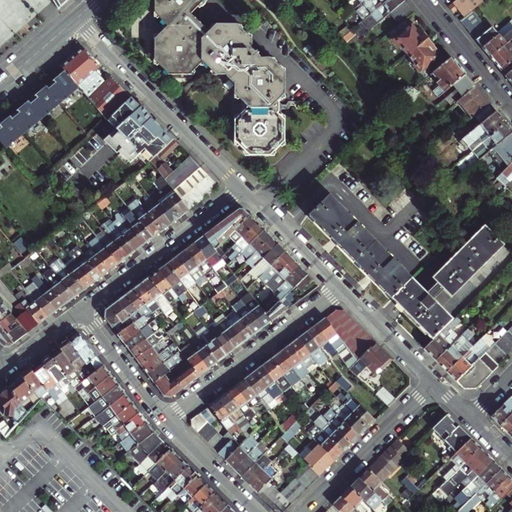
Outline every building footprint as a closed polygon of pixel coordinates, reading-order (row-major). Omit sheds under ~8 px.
[(188,11),(200,0),(155,0),(156,4),(153,4),(153,8),(156,9),(159,12),(157,13),(161,17),(162,16),(169,22),(162,29),(160,27),(156,31),(158,33),(155,35),(153,35),(153,40),(156,40),(156,50),(153,50),(153,53),(156,55),(156,59),(154,61),(160,66),(162,65),(165,68),(165,71),(169,71),(171,70),(178,70),(180,72),(182,72),(182,70),(186,67),(188,69),(191,65),(193,67),(203,68),(206,66),(217,77),(220,77),(224,81),(223,83),(227,86),(229,86),(232,89),(231,92),(236,97),(234,99),(235,109),(236,110),(232,114),(233,115),(230,118),(228,118),(228,123),(230,123),(230,132),(228,132),(228,136),(230,136),(233,140),(232,141),(238,148),(239,147),(244,147),(243,149),(249,149),(249,147),(257,147),(257,149),(263,149),(263,147),(266,145),(269,146),(272,143),(271,140),(275,137),(277,137),(277,133),(275,133),(275,124),(277,124),(277,119),(275,119),(272,116),(273,114),(270,111),(272,110),(272,102),(271,100),(273,98),(273,96),(275,95),(276,93),(278,93),(279,75),(276,75),(272,71),(273,69),(268,64),(267,65),(264,62),(264,60),(259,60),(258,61),(256,61),(256,57),(249,50),(246,50),(246,46),(248,46),(248,42),(246,42),(242,38),(244,36),(237,29),(235,31),(232,28),(232,25),(227,25),(227,26),(219,26),(219,24),(214,24),(214,27),(210,30),(209,29),(206,31),(188,11)] [(308,0),(335,31),(341,26),(344,22),(344,21),(341,19),(325,0),(308,0)] [(381,0),(369,0),(363,5),(368,11),(371,14),(384,3),(381,0)] [(394,10),(403,21),(406,19),(415,12),(405,0),(387,0),(384,3),(371,14),(378,23),(394,10)] [(459,0),(451,7),(456,14),(461,10),(462,12),(461,13),(466,19),(475,12),(489,0),(459,0)] [(361,2),(341,19),(344,21),(358,10),(363,5),(361,2)] [(368,11),(363,5),(358,10),(362,16),(368,11)] [(463,22),(467,27),(480,17),(475,12),(466,19),(463,22)] [(374,27),(378,23),(371,14),(366,17),(374,27)] [(467,27),(471,32),(483,22),(480,17),(467,27)] [(403,21),(389,33),(403,50),(406,48),(411,53),(428,39),(426,37),(427,34),(423,30),(420,30),(419,29),(417,32),(406,19),(403,21)] [(347,33),(351,30),(344,22),(341,26),(347,33)] [(475,36),(487,26),(483,22),(471,32),(475,36)] [(428,39),(411,53),(416,59),(413,61),(426,78),(444,64),(433,51),(436,49),(434,47),(434,44),(432,41),(429,41),(428,39)] [(511,42),(493,59),(504,72),(511,64),(511,42)] [(84,48),(76,55),(94,74),(100,68),(102,71),(105,69),(84,48)] [(64,66),(67,70),(82,87),(90,97),(107,81),(102,75),(99,75),(94,79),(91,76),(94,74),(76,55),(64,66)] [(426,78),(421,82),(428,90),(426,91),(428,94),(422,98),(427,105),(442,93),(445,97),(441,100),(449,109),(457,103),(477,87),(452,57),(444,64),(426,78)] [(57,83),(51,87),(49,85),(37,94),(39,97),(33,102),(31,100),(19,109),(21,112),(14,118),(11,115),(0,124),(2,128),(0,129),(0,138),(7,147),(82,87),(67,70),(55,80),(57,83)] [(107,81),(90,97),(109,119),(127,100),(131,96),(112,76),(107,81)] [(470,119),(473,117),(490,103),(477,87),(457,103),(470,119)] [(481,136),(485,141),(506,123),(490,103),(473,117),(480,125),(467,135),(460,141),(466,148),(474,142),(481,136)] [(384,105),(372,117),(376,121),(388,109),(384,105)] [(494,148),(511,133),(511,129),(506,123),(485,141),(478,147),(472,151),(480,160),(494,148)] [(460,141),(467,135),(462,128),(452,136),(457,143),(460,141)] [(511,164),(511,133),(494,148),(510,167),(511,164)] [(474,142),(478,147),(485,141),(481,136),(474,142)] [(152,161),(166,179),(173,173),(164,159),(179,144),(174,139),(158,155),(152,161)] [(0,166),(8,161),(0,150),(0,166)] [(166,179),(174,190),(201,166),(191,156),(173,173),(166,179)] [(510,182),(511,179),(511,164),(510,167),(503,173),(510,182)] [(194,187),(199,183),(204,179),(209,174),(201,166),(174,190),(181,198),(185,195),(190,191),(194,187)] [(134,175),(137,180),(146,172),(143,168),(134,175)] [(204,179),(207,183),(213,178),(209,174),(204,179)] [(154,182),(161,191),(180,216),(190,209),(181,198),(174,190),(166,179),(161,184),(156,178),(153,180),(154,182)] [(213,178),(207,183),(214,191),(217,188),(217,182),(213,178)] [(204,179),(199,183),(209,195),(214,191),(207,183),(204,179)] [(154,182),(145,189),(151,197),(152,198),(161,191),(154,182)] [(199,183),(194,187),(203,199),(209,195),(199,183)] [(194,187),(190,191),(199,202),(203,199),(194,187)] [(427,188),(417,196),(424,205),(434,197),(427,188)] [(152,198),(157,205),(171,223),(180,216),(161,191),(152,198)] [(190,191),(185,195),(194,206),(199,202),(190,191)] [(108,195),(99,201),(103,206),(104,208),(113,201),(108,195)] [(194,206),(185,195),(181,198),(190,209),(194,206)] [(138,199),(139,199),(162,230),(171,223),(157,205),(152,210),(145,202),(141,196),(138,199)] [(157,205),(152,198),(151,197),(145,202),(152,210),(157,205)] [(372,280),(391,299),(412,278),(332,198),(310,218),(334,242),(372,280)] [(162,230),(139,199),(135,203),(139,207),(138,209),(145,217),(141,221),(153,237),(162,230)] [(99,201),(90,208),(94,213),(103,206),(99,201)] [(130,207),(122,213),(145,243),(153,237),(141,221),(130,207)] [(94,213),(90,208),(82,215),(85,220),(94,213)] [(115,222),(124,234),(136,250),(145,243),(122,213),(119,209),(116,211),(117,213),(119,216),(114,220),(115,222)] [(239,210),(206,235),(216,248),(230,234),(235,228),(250,214),(245,209),(239,210)] [(235,228),(242,236),(257,221),(250,214),(235,228)] [(79,228),(85,223),(102,245),(104,243),(102,240),(85,220),(82,215),(79,217),(73,221),(79,228)] [(242,236),(237,241),(241,245),(236,250),(226,261),(227,262),(229,264),(246,247),(250,243),(252,240),(265,229),(257,221),(242,236)] [(109,227),(106,229),(115,240),(124,234),(115,222),(109,227)] [(128,256),(115,240),(106,229),(103,225),(101,227),(108,236),(102,240),(104,243),(107,247),(119,263),(128,256)] [(434,279),(439,284),(429,294),(412,278),(391,299),(414,321),(433,341),(454,320),(435,301),(446,290),(453,297),(505,245),(486,226),(434,279)] [(233,237),(237,241),(242,236),(235,228),(230,234),(233,237)] [(250,243),(258,250),(272,236),(265,229),(252,240),(250,243)] [(124,234),(115,240),(128,256),(136,250),(124,234)] [(206,235),(196,242),(213,265),(223,257),(222,256),(219,252),(216,248),(206,235)] [(272,236),(258,250),(253,254),(250,257),(249,259),(247,261),(250,264),(238,277),(239,278),(241,281),(253,268),(257,264),(264,257),(278,243),(272,236)] [(219,252),(222,256),(232,246),(237,241),(233,237),(219,252)] [(433,244),(439,251),(444,246),(437,239),(433,244)] [(111,269),(98,253),(90,243),(88,240),(85,243),(89,247),(91,250),(85,254),(102,276),(111,269)] [(93,240),(90,243),(98,253),(101,251),(93,240)] [(232,246),(236,250),(241,245),(237,241),(232,246)] [(196,242),(188,249),(200,265),(207,275),(208,277),(217,270),(213,265),(196,242)] [(250,251),(253,254),(258,250),(250,243),(246,247),(250,251)] [(278,243),(264,257),(272,264),(286,251),(278,243)] [(74,257),(94,283),(102,276),(85,254),(83,251),(79,246),(70,252),(74,257)] [(119,263),(107,247),(101,251),(98,253),(111,269),(119,263)] [(42,252),(38,248),(37,249),(29,255),(33,259),(42,252)] [(188,249),(178,257),(195,279),(199,285),(208,277),(207,275),(202,278),(195,269),(200,265),(188,249)] [(272,264),(279,272),(293,258),(289,254),(286,251),(272,264)] [(20,262),(23,266),(33,259),(29,255),(24,259),(20,262)] [(86,289),(66,263),(60,255),(56,257),(58,260),(52,265),(56,270),(64,280),(76,296),(86,289)] [(66,263),(86,289),(94,283),(74,257),(66,263)] [(178,257),(169,263),(181,279),(187,275),(192,281),(195,279),(178,257)] [(223,257),(213,265),(217,270),(227,262),(226,261),(223,257)] [(257,264),(253,268),(260,275),(268,268),(272,264),(264,257),(257,264)] [(293,258),(279,272),(286,279),(300,265),(293,258)] [(181,279),(169,263),(159,271),(172,288),(179,297),(185,292),(178,284),(182,281),(181,279)] [(267,276),(271,280),(279,272),(272,264),(268,268),(271,272),(267,276)] [(207,275),(200,265),(195,269),(202,278),(207,275)] [(290,291),(295,286),(296,285),(308,273),(300,265),(286,279),(290,283),(282,291),(285,295),(290,291)] [(10,266),(0,273),(0,276),(11,268),(10,266)] [(54,287),(64,280),(56,270),(51,274),(54,277),(49,281),(54,287)] [(159,271),(151,277),(164,293),(169,300),(171,303),(175,309),(179,306),(175,300),(168,291),(172,288),(159,271)] [(279,272),(271,280),(278,287),(286,279),(279,272)] [(235,273),(225,280),(229,285),(231,284),(239,278),(238,277),(235,273)] [(308,273),(296,285),(302,290),(314,279),(308,273)] [(254,286),(260,291),(271,280),(267,276),(265,275),(254,286)] [(39,286),(45,295),(57,310),(66,304),(54,287),(49,291),(44,283),(41,285),(35,277),(33,278),(36,283),(39,286)] [(151,277),(145,282),(157,297),(163,305),(164,304),(159,297),(164,293),(151,277)] [(235,289),(242,283),(241,281),(239,278),(231,284),(235,289)] [(76,296),(64,280),(54,287),(66,304),(76,296)] [(220,292),(222,290),(229,285),(225,280),(216,287),(220,292)] [(157,297),(145,282),(137,288),(149,304),(153,309),(154,311),(158,308),(156,306),(158,305),(154,300),(157,297)] [(226,295),(235,289),(231,284),(229,285),(222,290),(226,295)] [(36,301),(41,298),(32,287),(28,290),(32,296),(36,301)] [(216,287),(207,294),(210,299),(213,297),(220,292),(216,287)] [(137,288),(129,294),(141,310),(149,304),(137,288)] [(168,291),(175,300),(179,297),(172,288),(168,291)] [(21,303),(32,296),(28,290),(26,289),(16,297),(21,303)] [(222,290),(220,292),(213,297),(217,302),(226,295),(222,290)] [(295,296),(290,291),(285,295),(266,314),(272,322),(292,307),(288,303),(295,296)] [(250,293),(243,299),(252,311),(260,305),(254,297),(250,293)] [(129,294),(121,300),(133,316),(141,310),(129,294)] [(201,306),(204,304),(210,299),(207,294),(198,301),(201,306)] [(41,298),(36,301),(49,317),(57,310),(45,295),(41,298)] [(21,303),(22,305),(38,325),(49,317),(36,301),(32,296),(21,303)] [(213,297),(210,299),(204,304),(208,309),(217,302),(213,297)] [(252,311),(243,299),(234,306),(237,309),(244,318),(252,311)] [(133,316),(121,300),(114,306),(125,321),(133,316)] [(191,313),(195,310),(201,306),(198,301),(188,309),(191,313)] [(180,315),(175,309),(171,303),(167,306),(177,318),(175,320),(177,324),(183,319),(180,315)] [(149,304),(141,310),(144,315),(153,309),(149,304)] [(199,316),(208,309),(204,304),(201,306),(195,310),(199,316)] [(0,318),(0,320),(1,323),(12,315),(11,313),(4,305),(2,306),(7,313),(0,318)] [(12,315),(28,333),(38,325),(22,305),(11,313),(12,315)] [(260,305),(252,311),(265,327),(272,322),(266,314),(260,305)] [(129,327),(125,321),(114,306),(109,309),(107,319),(119,335),(129,327)] [(183,319),(186,317),(191,313),(188,309),(180,315),(183,319)] [(244,318),(237,309),(227,316),(230,320),(234,325),(244,318)] [(333,314),(341,324),(351,315),(345,309),(338,310),(333,314)] [(133,316),(137,321),(143,316),(144,315),(141,310),(133,316)] [(186,317),(191,323),(200,316),(199,316),(195,310),(191,313),(186,317)] [(265,327),(252,311),(244,318),(256,334),(265,327)] [(345,329),(341,324),(333,314),(328,318),(340,334),(360,360),(364,356),(360,350),(356,345),(352,340),(349,335),(345,329)] [(12,315),(1,323),(0,323),(0,341),(6,346),(11,347),(28,333),(12,315)] [(341,324),(345,329),(356,320),(351,315),(341,324)] [(119,335),(125,343),(142,330),(138,326),(146,320),(143,316),(137,321),(129,327),(119,335)] [(150,323),(154,328),(162,321),(159,317),(150,323)] [(168,329),(169,330),(176,325),(177,324),(175,320),(173,317),(164,324),(165,325),(168,329)] [(454,320),(433,341),(425,349),(437,361),(457,340),(448,331),(450,328),(453,330),(462,322),(457,317),(454,320)] [(256,334),(244,318),(234,325),(246,341),(256,334)] [(328,318),(319,324),(331,340),(340,334),(328,318)] [(217,320),(208,327),(209,329),(211,332),(220,325),(217,320)] [(228,322),(221,327),(225,332),(234,325),(230,320),(228,322)] [(356,320),(345,329),(349,335),(360,324),(356,320)] [(125,343),(131,351),(148,338),(145,334),(154,328),(150,323),(142,330),(125,343)] [(319,324),(310,331),(322,347),(326,344),(335,357),(340,353),(331,340),(319,324)] [(360,324),(349,335),(352,340),(364,329),(360,324)] [(157,331),(160,335),(168,329),(165,325),(157,331)] [(179,328),(176,325),(169,330),(171,333),(179,328)] [(220,325),(211,332),(217,339),(225,332),(221,327),(220,325)] [(246,341),(234,325),(225,332),(238,348),(246,341)] [(217,339),(211,332),(209,329),(200,335),(202,338),(208,345),(217,339)] [(364,329),(352,340),(356,345),(369,333),(364,329)] [(469,329),(462,335),(469,341),(475,335),(469,329)] [(131,351),(137,359),(154,346),(151,342),(160,335),(157,331),(148,338),(131,351)] [(310,331),(301,338),(321,365),(330,358),(322,347),(310,331)] [(225,332),(217,339),(229,355),(238,348),(225,332)] [(369,333),(356,345),(360,350),(373,338),(369,333)] [(95,373),(104,366),(88,345),(90,344),(82,334),(74,340),(72,337),(69,339),(91,367),(95,373)] [(459,352),(469,341),(462,335),(457,340),(437,361),(448,373),(464,357),(459,352)] [(458,382),(473,366),(470,363),(490,342),(484,336),(474,347),(464,357),(448,373),(458,382)] [(212,368),(220,362),(208,345),(202,338),(193,344),(212,368)] [(301,338),(292,345),(312,372),(321,365),(301,338)] [(373,338),(360,350),(364,356),(378,342),(373,338)] [(91,367),(69,339),(60,346),(81,374),(91,367)] [(137,359),(143,366),(160,354),(156,349),(165,343),(163,339),(154,346),(137,359)] [(208,345),(220,362),(229,355),(217,339),(208,345)] [(464,357),(474,347),(469,341),(459,352),(464,357)] [(212,368),(193,344),(192,342),(183,349),(192,361),(194,364),(202,375),(212,368)] [(393,358),(378,342),(364,356),(360,360),(351,368),(351,369),(358,375),(368,365),(375,373),(381,367),(383,369),(393,358)] [(473,366),(486,353),(494,345),(490,342),(470,363),(473,366)] [(477,386),(498,365),(507,356),(495,344),(494,345),(486,353),(473,366),(458,382),(463,387),(477,386)] [(292,345),(283,352),(303,378),(312,372),(292,345)] [(81,374),(60,346),(57,348),(61,353),(54,358),(76,388),(81,384),(77,377),(81,374)] [(283,352),(274,358),(294,385),(303,378),(283,352)] [(143,366),(150,375),(166,362),(160,354),(143,366)] [(43,364),(44,365),(59,384),(63,390),(74,404),(83,397),(80,392),(76,388),(54,358),(53,357),(43,364)] [(150,375),(156,383),(172,370),(169,366),(176,361),(173,357),(166,362),(150,375)] [(274,358),(265,365),(277,381),(285,392),(294,385),(274,358)] [(192,361),(179,371),(181,374),(194,364),(192,361)] [(185,388),(202,375),(194,364),(181,374),(177,377),(185,388)] [(31,368),(49,391),(59,384),(44,365),(38,369),(35,365),(31,368)] [(91,392),(96,387),(113,375),(105,365),(104,366),(95,373),(89,378),(93,383),(86,387),(80,392),(83,397),(91,392)] [(265,365),(256,372),(267,388),(277,381),(265,365)] [(181,374),(179,371),(176,367),(172,370),(177,377),(181,374)] [(31,368),(21,375),(38,397),(42,394),(44,397),(50,392),(49,391),(31,368)] [(185,388),(177,377),(172,370),(156,383),(165,395),(174,397),(185,388)] [(256,372),(247,379),(259,395),(267,388),(256,372)] [(11,388),(34,418),(45,406),(38,397),(21,375),(16,379),(19,382),(11,388)] [(113,375),(96,387),(103,397),(120,384),(113,375)] [(338,381),(342,385),(349,392),(354,387),(343,376),(338,381)] [(329,389),(335,384),(331,377),(323,386),(327,392),(329,389)] [(83,382),(86,387),(93,383),(89,378),(83,382)] [(247,379),(237,386),(249,402),(259,395),(247,379)] [(285,392),(277,381),(267,388),(275,399),(285,392)] [(335,384),(329,389),(334,394),(342,385),(338,381),(335,384)] [(50,392),(54,397),(56,395),(63,390),(59,384),(49,391),(50,392)] [(120,384),(103,397),(97,401),(101,405),(93,411),(97,417),(127,394),(120,384)] [(249,402),(237,386),(229,393),(241,408),(249,402)] [(327,392),(323,386),(314,394),(319,400),(321,397),(327,392)] [(0,422),(1,426),(14,428),(18,432),(15,435),(16,437),(34,418),(11,388),(4,387),(0,391),(0,422)] [(91,392),(95,397),(97,401),(103,397),(96,387),(91,392)] [(275,399),(267,388),(259,395),(267,405),(275,399)] [(378,394),(389,405),(396,399),(384,388),(378,394)] [(321,397),(326,402),(334,394),(329,389),(327,392),(321,397)] [(83,397),(87,402),(95,397),(91,392),(83,397)] [(229,393),(220,399),(232,415),(241,408),(229,393)] [(127,394),(97,417),(101,421),(114,411),(117,415),(134,403),(127,394)] [(319,400),(314,394),(307,402),(311,408),(314,405),(319,400)] [(377,420),(353,396),(348,401),(345,398),(342,401),(369,427),(377,420)] [(511,415),(511,396),(490,418),(500,427),(511,415)] [(220,399),(212,405),(229,429),(238,422),(232,415),(220,399)] [(369,427),(342,401),(337,406),(342,410),(338,414),(361,436),(369,427)] [(244,413),(250,408),(253,407),(249,402),(241,408),(244,413)] [(306,413),(311,408),(307,402),(298,410),(303,416),(306,413)] [(113,434),(141,413),(134,403),(117,415),(111,420),(115,424),(109,428),(113,434)] [(361,436),(338,414),(332,407),(324,415),(335,426),(353,444),(361,436)] [(217,420),(209,408),(201,414),(209,422),(212,424),(217,420)] [(238,422),(240,421),(246,416),(244,413),(241,408),(232,415),(238,422)] [(298,421),(303,416),(298,410),(290,419),(294,425),(298,421)] [(320,410),(312,419),(345,452),(353,444),(335,426),(324,415),(320,410)] [(148,422),(141,413),(113,434),(120,443),(126,439),(148,422)] [(345,452),(312,419),(306,413),(303,416),(313,427),(308,431),(316,439),(337,460),(345,452)] [(209,422),(201,414),(194,419),(193,427),(198,432),(209,422)] [(273,414),(268,419),(273,423),(277,419),(273,414)] [(455,455),(472,439),(450,415),(435,430),(451,447),(449,449),(455,455)] [(511,415),(500,427),(508,435),(511,431),(511,415)] [(292,426),(294,425),(290,419),(283,427),(287,432),(290,428),(292,426)] [(240,421),(238,422),(244,431),(245,432),(247,430),(240,421)] [(148,422),(126,439),(130,444),(126,447),(131,451),(134,449),(156,432),(148,422)] [(198,432),(204,438),(215,427),(212,424),(209,422),(198,432)] [(229,429),(235,437),(241,433),(244,431),(238,422),(229,429)] [(204,438),(210,443),(220,433),(215,427),(204,438)] [(295,434),(290,428),(287,432),(282,437),(287,442),(295,434)] [(5,431),(0,436),(0,437),(6,448),(11,442),(5,431)] [(244,431),(241,433),(247,440),(249,438),(245,432),(244,431)] [(134,449),(131,451),(142,463),(165,441),(156,432),(134,449)] [(210,443),(214,448),(225,437),(220,433),(210,443)] [(242,446),(235,437),(230,442),(219,453),(236,469),(256,448),(260,444),(252,435),(249,438),(247,440),(242,446)] [(225,437),(214,448),(219,453),(230,442),(225,437)] [(320,476),(337,460),(316,439),(300,455),(311,465),(310,467),(320,476)] [(445,479),(447,481),(481,448),(472,439),(455,455),(452,459),(458,465),(445,479)] [(383,482),(405,459),(403,457),(410,450),(399,440),(370,469),(383,482)] [(165,441),(142,463),(147,469),(154,461),(158,465),(173,449),(165,441)] [(291,445),(287,449),(294,457),(298,452),(291,445)] [(243,477),(264,456),(256,448),(236,469),(243,477)] [(459,511),(473,499),(469,496),(465,491),(474,483),(496,462),(481,448),(447,481),(444,484),(431,498),(437,503),(455,484),(464,492),(444,511),(459,511)] [(158,482),(168,472),(182,459),(173,449),(158,465),(150,472),(158,482)] [(243,477),(251,484),(265,471),(274,462),(266,453),(264,456),(243,477)] [(280,461),(277,458),(274,462),(265,471),(272,478),(279,472),(274,467),(280,461)] [(182,459),(168,472),(176,481),(190,467),(182,459)] [(154,461),(147,469),(150,472),(158,465),(154,461)] [(488,485),(503,470),(496,462),(474,483),(479,487),(469,496),(473,499),(459,511),(468,511),(482,498),(478,495),(488,485)] [(190,467),(176,481),(170,487),(160,497),(163,501),(180,484),(185,489),(199,475),(190,467)] [(310,467),(304,472),(315,482),(320,476),(310,467)] [(383,482),(370,469),(361,478),(383,500),(388,495),(379,486),(383,482)] [(488,485),(496,493),(511,478),(503,470),(488,485)] [(265,471),(251,484),(259,492),(269,482),(272,478),(265,471)] [(153,487),(157,491),(166,482),(170,487),(176,481),(168,472),(158,482),(153,487)] [(304,472),(299,477),(309,487),(315,482),(304,472)] [(185,489),(179,495),(188,505),(208,484),(199,475),(185,489)] [(309,487),(299,477),(293,483),(304,493),(309,487)] [(421,489),(410,477),(405,482),(417,494),(421,489)] [(383,500),(361,478),(352,487),(365,499),(374,509),(383,500)] [(504,500),(509,495),(511,492),(511,479),(511,478),(496,493),(504,500)] [(269,482),(259,492),(264,498),(274,487),(269,482)] [(304,493),(293,483),(288,488),(298,498),(304,493)] [(208,484),(188,505),(195,511),(197,511),(216,493),(208,484)] [(269,503),(279,493),(274,487),(264,498),(269,503)] [(361,503),(365,499),(352,487),(343,496),(355,508),(358,511),(359,511),(366,511),(369,510),(361,503)] [(283,493),(293,504),(298,498),(288,488),(283,493)] [(216,493),(197,511),(222,511),(229,505),(216,493)] [(269,503),(275,508),(285,498),(279,493),(269,503)] [(486,503),(494,510),(504,500),(496,493),(486,503)] [(392,499),(388,495),(383,500),(387,504),(392,499)] [(355,508),(343,496),(335,505),(342,511),(352,511),(355,508)] [(292,505),(285,498),(275,508),(275,509),(285,511),(292,505)]
